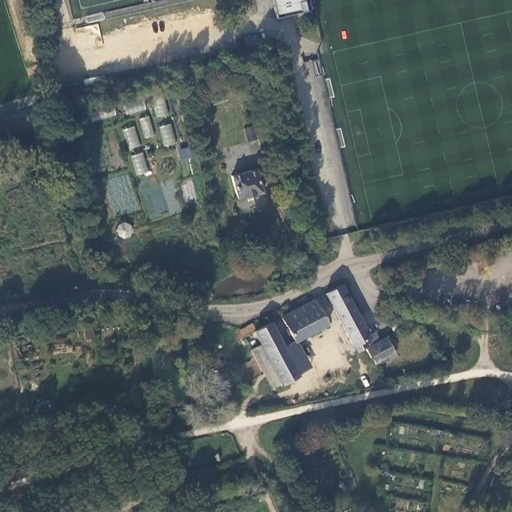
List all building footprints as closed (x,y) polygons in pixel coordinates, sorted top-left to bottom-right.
[(271,0),(276,18),(307,11),(304,0),(271,0)] [(153,99),(157,117),(168,115),(164,97),(153,99)] [(126,114),(146,111),(144,101),(124,104),(126,114)] [(144,139),(154,136),(149,116),(139,118),(144,139)] [(254,124),(245,127),(248,140),(257,138),(254,124)] [(162,146),(174,145),(172,125),(160,126),(162,146)] [(122,130),(129,150),(140,146),(134,126),(122,130)] [(193,158),(190,146),(178,149),(182,162),(193,158)] [(137,176),(149,171),(142,152),(130,157),(137,176)] [(262,192),(256,169),(231,175),(237,199),(262,192)] [(130,225),(125,222),(118,225),(116,230),(118,236),(124,239),(130,237),(132,230),(130,225)] [(342,283),(325,292),(354,345),(364,340),(367,344),(368,346),(366,347),(374,363),(394,352),(386,336),(380,340),(375,331),(369,335),(342,283)] [(281,316),(295,341),(328,323),(314,298),(281,316)] [(270,322),(254,330),(260,342),(251,347),(272,388),(281,382),(282,383),(299,375),(298,372),(284,347),(270,322)] [(85,339),(94,339),(93,327),(85,328),(85,339)] [(364,340),(354,345),(357,350),(367,344),(364,340)] [(284,347),(298,372),(309,366),(295,341),(284,347)] [(394,352),(374,363),(375,365),(396,354),(394,352)]
